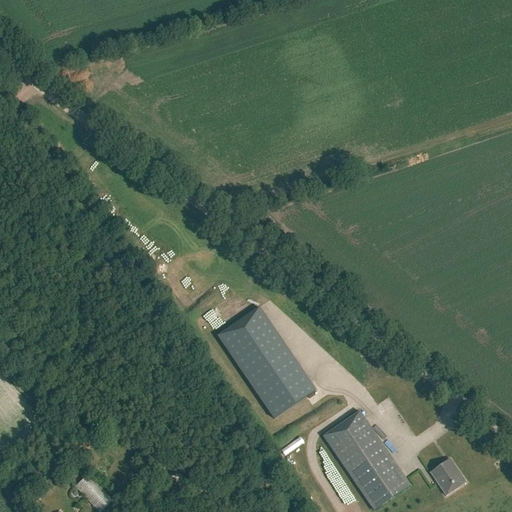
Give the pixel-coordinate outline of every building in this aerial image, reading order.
[(359,412),(323,437),(374,511),(410,487),(359,412)] [(322,467),(329,466),(326,451),(319,452),(322,467)] [(466,483),(450,460),(430,473),(446,497),(466,483)] [(74,487),(97,511),(100,511),(112,501),(88,475),(74,487)] [(346,481),(338,485),(342,494),(350,489),(346,481)] [(317,503),(323,500),(315,484),(310,487),(317,503)]
